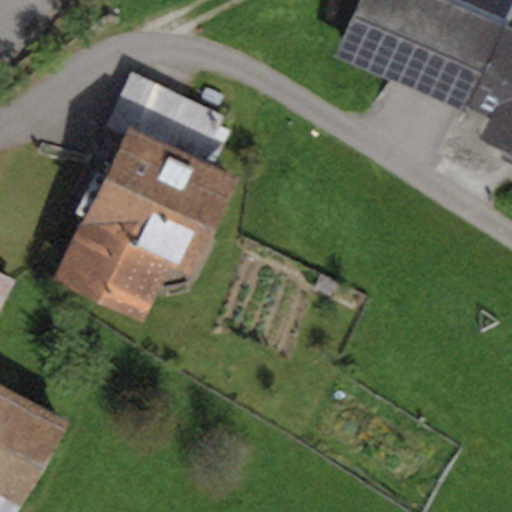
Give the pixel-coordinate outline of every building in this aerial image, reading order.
[(511,30),(447,0),(376,0),(351,54),(498,123),(489,142),(511,152),(511,30)] [(254,183),(144,128),(70,276),(154,318),(184,258),(210,271),(254,183)] [(26,145),(2,154),(8,170),(32,161),(26,145)] [(0,268),(0,306),(16,277),(0,268)] [(71,411),(0,371),(0,488),(22,500),(71,411)]
